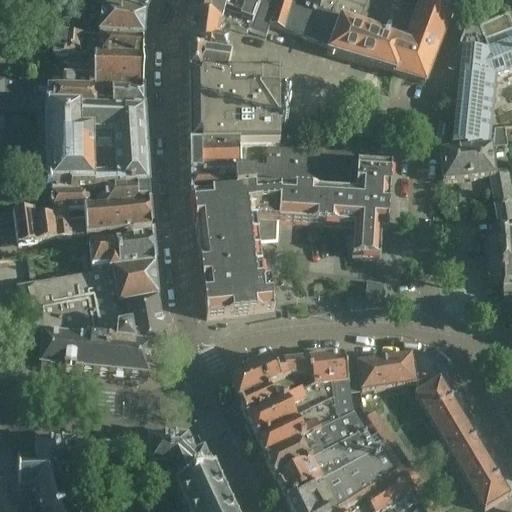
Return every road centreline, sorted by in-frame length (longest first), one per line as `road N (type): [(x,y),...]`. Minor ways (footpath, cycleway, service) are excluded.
road 1 (residential): [(453,346),(430,307),(421,265),(417,168),(433,90),(468,0)]
road 2 (residential): [(191,371),(237,350),(304,338),(408,337),(453,346)]
road 3 (residential): [(180,0),(172,61),(175,234)]
road 4 (residential): [(1,391),(140,403),(186,390),(191,371)]
road 5 (residential): [(0,257),(175,234)]
road 6 (residential): [(175,234),(191,371)]
road 7 (residential): [(511,452),(453,346)]
